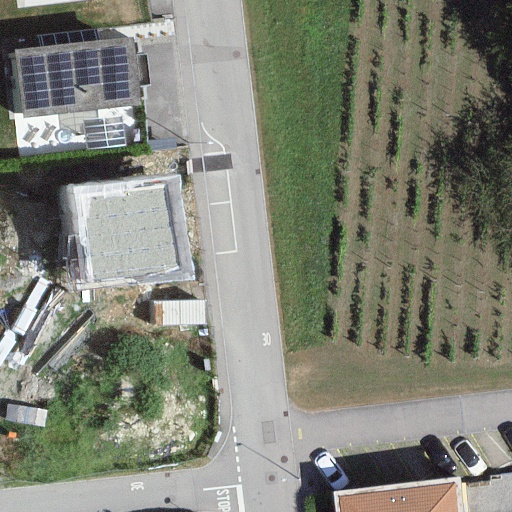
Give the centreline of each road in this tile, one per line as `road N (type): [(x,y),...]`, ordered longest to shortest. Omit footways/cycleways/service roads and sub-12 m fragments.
road 1 (residential): [(265,480),(205,0)]
road 2 (residential): [(0,511),(265,480)]
